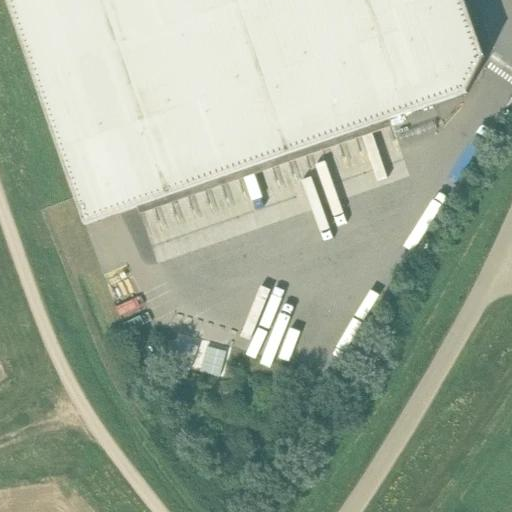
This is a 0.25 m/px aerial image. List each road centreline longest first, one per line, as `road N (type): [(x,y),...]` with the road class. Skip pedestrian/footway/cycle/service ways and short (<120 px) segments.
road 1 (track): [(160,511),(59,361),(0,201)]
road 2 (unclassified): [(349,511),(496,268)]
